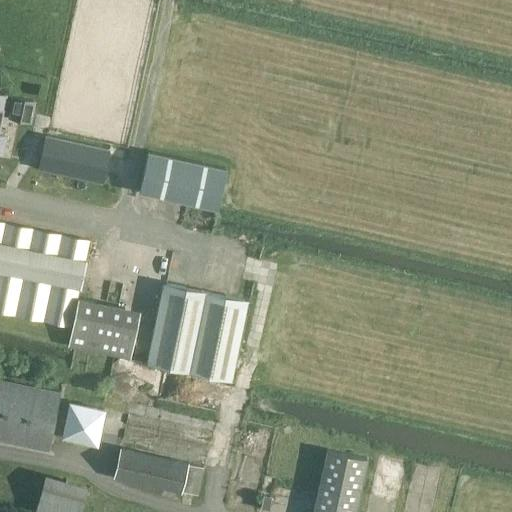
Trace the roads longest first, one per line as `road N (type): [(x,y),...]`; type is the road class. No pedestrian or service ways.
road 1 (track): [(210,511),(267,277)]
road 2 (track): [(173,0),(123,223)]
road 3 (track): [(511,48),(304,0)]
